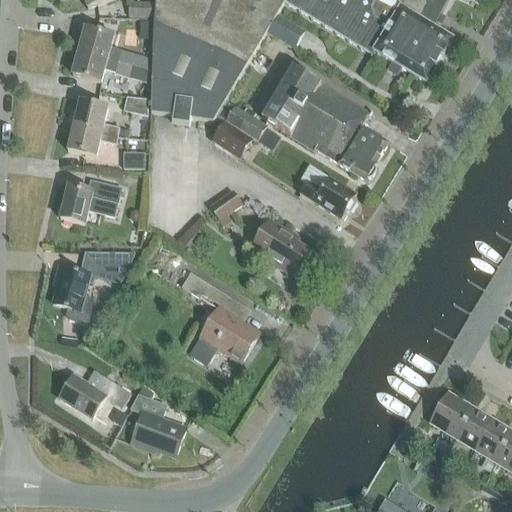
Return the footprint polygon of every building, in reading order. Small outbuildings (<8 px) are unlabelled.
[(83,0),(87,12),(116,2),(114,0),(83,0)] [(157,0),(151,116),(213,125),(224,104),(264,37),(275,19),(282,7),(283,8),(287,0),(157,0)] [(436,6),(423,0),(287,0),(283,8),(372,60),(375,55),(426,86),(452,42),(419,21),(428,5),(434,9),(436,6)] [(152,21),(152,5),(127,5),(127,20),(152,21)] [(275,19),(264,37),(292,52),(303,34),(275,19)] [(107,62),(132,70),(147,74),(150,61),(111,50),(114,39),(85,31),(79,54),(107,62)] [(129,82),(132,70),(107,62),(79,54),(72,78),(101,86),(104,74),(129,82)] [(366,184),(367,182),(371,180),(375,174),(374,170),(376,167),(375,167),(388,146),(361,130),(369,116),(292,70),(261,121),(366,184)] [(147,120),(147,102),(126,100),(122,114),(147,120)] [(73,130),(117,139),(119,131),(104,128),(108,111),(79,104),(73,130)] [(258,146),(268,130),(224,104),(213,125),(212,125),(221,130),(224,125),(258,146)] [(151,145),(151,123),(138,123),(138,145),(151,145)] [(240,163),(252,143),(224,125),(221,130),(211,145),(240,163)] [(115,148),(117,139),(73,130),(67,154),(95,160),(99,144),(115,148)] [(144,173),(144,156),(122,155),(122,172),(144,173)] [(356,199),(329,182),(322,193),(308,185),(301,197),(341,222),(347,213),(349,215),(355,205),(353,204),(356,199)] [(114,221),(122,191),(90,184),(87,194),(68,189),(60,222),(85,228),(88,214),(114,221)] [(219,224),(242,208),(233,195),(210,211),(219,224)] [(140,217),(138,214),(134,213),(130,215),(129,219),(131,223),(136,224),(139,222),(140,217)] [(295,281),(310,256),(295,246),(299,241),(270,223),(250,254),(266,263),(267,261),(280,269),(278,271),(295,281)] [(127,276),(135,256),(84,255),(80,275),(59,269),(53,288),(57,289),(52,307),(68,311),(66,318),(69,322),(84,326),(88,323),(93,305),(90,301),(84,299),(87,286),(92,288),(96,280),(120,287),(127,276)] [(199,303),(208,289),(208,288),(191,277),(181,292),(199,303)] [(240,367),(259,337),(218,312),(200,342),(240,367)] [(109,352),(118,337),(106,330),(97,345),(109,352)] [(132,397),(94,373),(86,387),(73,379),(58,402),(91,423),(105,402),(122,413),(132,397)] [(152,403),(154,396),(143,389),(139,397),(152,403)] [(456,442),(474,412),(448,396),(429,426),(456,442)] [(175,461),(186,433),(161,423),(166,409),(138,398),(130,414),(142,418),(131,447),(145,453),(146,450),(175,461)] [(475,454),(494,424),(474,412),(456,442),(475,454)] [(121,430),(127,418),(117,413),(111,424),(121,430)] [(495,466),(511,437),(511,434),(494,424),(475,454),(495,466)] [(511,437),(495,466),(511,475),(511,437)] [(438,440),(432,449),(446,457),(452,448),(438,440)] [(428,471),(435,458),(424,451),(416,463),(428,471)] [(401,511),(385,502),(378,511),(401,511)]
